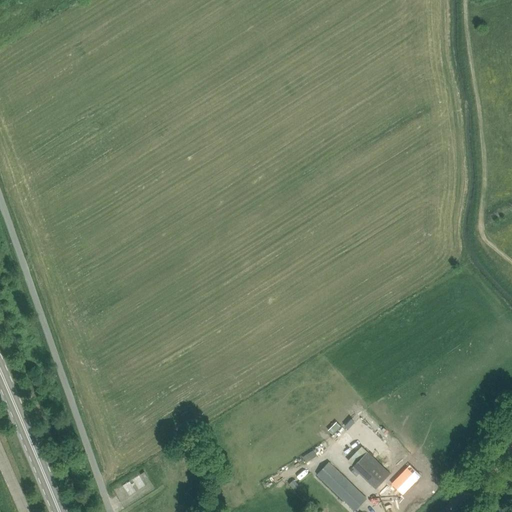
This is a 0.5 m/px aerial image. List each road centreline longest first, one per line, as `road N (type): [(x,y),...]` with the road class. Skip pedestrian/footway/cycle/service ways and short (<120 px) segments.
road 1 (unclassified): [(109,511),(0,202)]
road 2 (track): [(511,281),(487,240),(491,177),(471,0)]
road 3 (primary): [(60,511),(0,372)]
